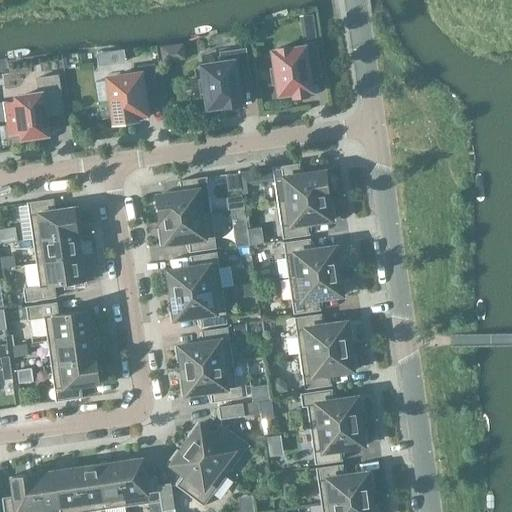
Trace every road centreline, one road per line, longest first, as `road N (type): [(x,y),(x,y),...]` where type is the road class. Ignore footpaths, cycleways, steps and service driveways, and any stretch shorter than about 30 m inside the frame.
road 1 (residential): [(0,436),(129,420),(144,394),(110,165)]
road 2 (residential): [(372,124),(430,511)]
road 3 (residential): [(110,165),(372,124)]
